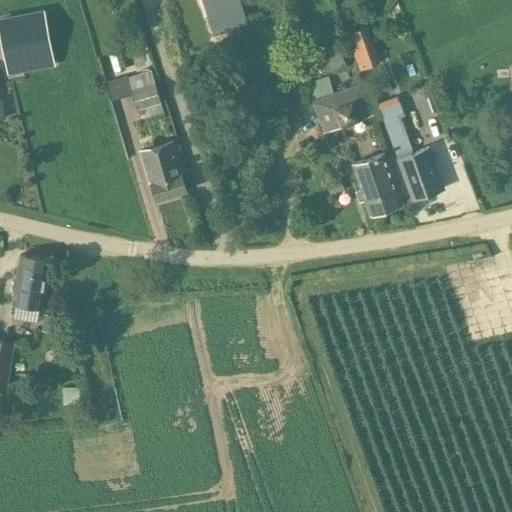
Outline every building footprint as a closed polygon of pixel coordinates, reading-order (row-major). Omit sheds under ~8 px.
[(212,0),(218,19),(210,21),(214,33),(239,25),(236,14),(243,12),(239,0),(212,0)] [(43,12),(0,20),(0,24),(9,72),(53,63),(43,12)] [(370,24),(348,29),(356,67),(378,62),(370,24)] [(339,46),(316,55),(322,73),(346,64),(339,46)] [(242,59),(245,79),(262,76),(258,56),(242,59)] [(107,81),(112,100),(132,93),(134,100),(137,109),(162,102),(156,82),(151,69),(128,76),(128,75),(107,81)] [(328,76),(306,83),(311,98),(333,92),(328,76)] [(373,114),(362,83),(313,101),(324,132),(341,126),(341,127),(362,120),(361,119),(373,114)] [(399,116),(384,121),(397,158),(414,199),(444,188),(429,146),(413,152),(412,152),(405,134),(399,116)] [(346,138),(349,157),(381,152),(378,133),(346,138)] [(172,141),(142,150),(157,200),(187,190),(172,141)] [(403,203),(385,152),(353,163),(371,214),(403,203)] [(341,179),(328,183),(330,192),(343,189),(341,179)] [(15,302),(42,306),(50,259),(22,255),(15,302)] [(0,339),(0,384),(7,386),(15,342),(0,339)]
